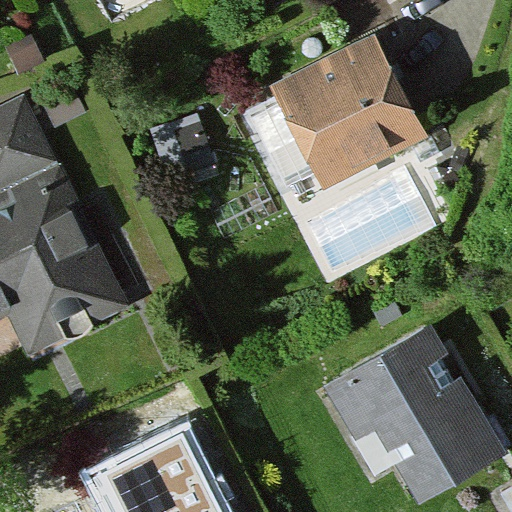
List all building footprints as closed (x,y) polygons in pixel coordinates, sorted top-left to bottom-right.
[(319,193),(418,142),(365,41),(267,92),(319,193)] [(118,314),(18,100),(0,108),(0,319),(1,319),(20,359),(118,314)] [(425,331),(323,391),(353,442),(374,430),(417,503),(498,456),(425,331)] [(228,511),(188,427),(87,476),(104,511),(228,511)] [(511,511),(511,490),(497,499),(504,511),(511,511)]
